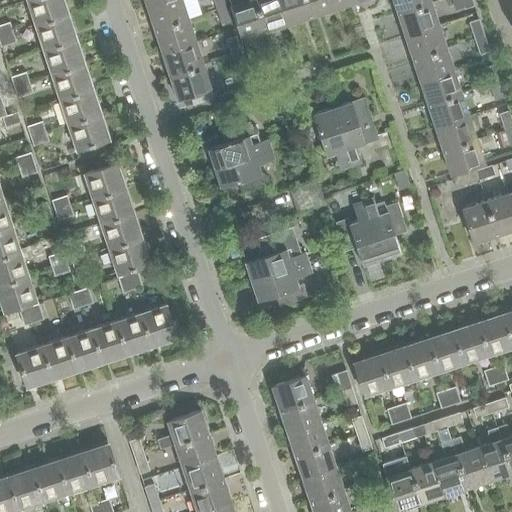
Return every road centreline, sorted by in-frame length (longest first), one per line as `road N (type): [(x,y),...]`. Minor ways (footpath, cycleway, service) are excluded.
road 1 (residential): [(232,361),(111,0)]
road 2 (residential): [(232,361),(511,267)]
road 3 (residential): [(0,435),(232,361)]
road 4 (residential): [(281,511),(232,361)]
